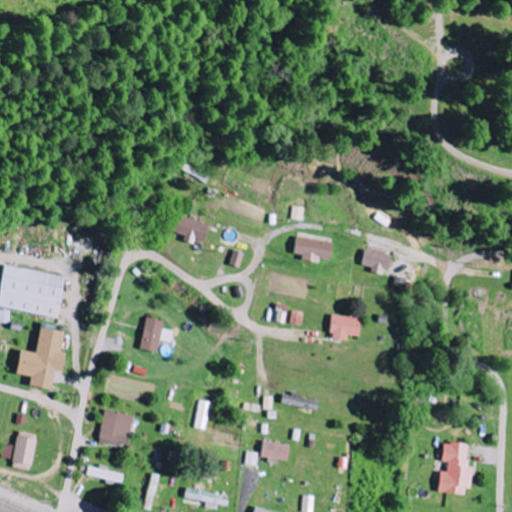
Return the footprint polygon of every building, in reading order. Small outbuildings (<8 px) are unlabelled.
[(293,219),(306,221),(307,207),(294,206),(293,219)] [(184,235),(182,241),(192,244),(193,239),(203,242),(208,225),(176,214),(170,231),(184,235)] [(329,260),(332,243),(296,236),(293,253),(301,255),(300,259),(318,263),(319,258),(329,260)] [(244,253),(234,249),(228,264),(238,268),(244,253)] [(388,273),(390,254),(363,250),(361,265),(371,267),(371,271),(388,273)] [(63,276),(1,265),(0,271),(0,308),(0,309),(0,321),(10,324),(13,311),(56,318),(63,276)] [(289,323),(300,325),(303,313),(292,310),(289,323)] [(358,319),(330,314),(326,338),(345,341),(346,335),(355,336),(358,319)] [(163,322),(145,318),(139,349),(156,352),(159,340),(170,342),(172,331),(162,328),(163,322)] [(48,390),(51,371),(60,372),(63,353),(59,352),(63,333),(38,328),(33,353),(17,350),(12,374),(28,377),(26,386),(48,390)] [(205,430),(211,402),(199,400),(193,428),(205,430)] [(133,417),(104,409),(96,440),(125,448),(133,417)] [(35,435),(16,432),(13,446),(2,444),(0,455),(0,456),(11,459),(10,466),(28,470),(35,435)] [(259,456),(286,461),(288,445),(261,440),(259,456)] [(463,495),(463,488),(469,489),(472,468),(465,467),(468,445),(442,442),(440,462),(446,462),(445,472),(438,471),(435,492),(463,495)] [(244,464),(256,466),(258,453),(246,452),(244,464)] [(182,498),(225,507),(228,497),(184,487),(182,498)] [(310,511),(311,511),(314,497),(302,496),(300,511),(310,511)]
